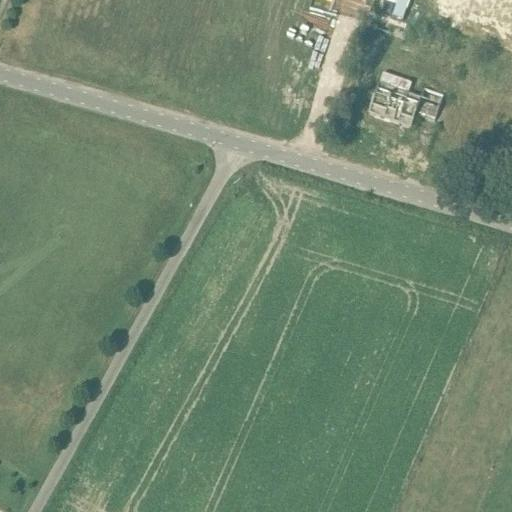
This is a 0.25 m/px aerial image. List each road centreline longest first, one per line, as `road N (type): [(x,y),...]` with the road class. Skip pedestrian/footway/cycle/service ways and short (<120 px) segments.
road 1 (unclassified): [(28,511),(239,142)]
road 2 (tertiary): [(511,225),(239,142)]
road 3 (tertiary): [(239,142),(0,73)]
